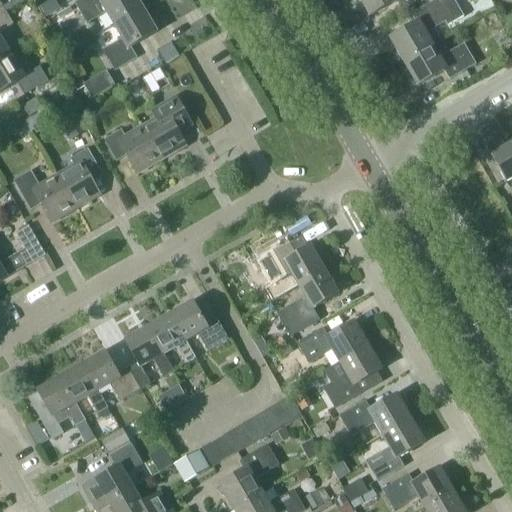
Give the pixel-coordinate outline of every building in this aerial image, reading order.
[(53,0),(50,0),(39,7),(46,18),(59,9),(53,0)] [(106,13),(114,26),(143,9),(137,0),(104,0),(101,2),(99,0),(80,0),(74,4),(86,24),(106,13)] [(359,0),(369,17),(396,2),(401,11),(419,0),(359,0)] [(441,42),(434,29),(445,23),(448,27),(464,18),(453,0),(444,0),(439,3),(437,0),(436,0),(411,15),(417,24),(390,40),(403,63),(433,46),(433,47),(441,42)] [(143,9),(114,26),(122,40),(102,51),(115,72),(135,60),(128,50),(157,33),(143,9)] [(0,62),(11,55),(0,36),(0,32),(13,25),(5,12),(0,15),(0,62)] [(440,58),(433,47),(433,46),(403,63),(417,87),(444,71),(449,81),(475,65),(463,45),(440,58)] [(11,55),(0,62),(0,92),(16,83),(24,95),(48,81),(39,67),(24,77),(11,55)] [(92,99),(114,86),(106,73),(84,86),(84,87),(92,99)] [(78,76),(71,80),(77,91),(84,87),(84,86),(78,76)] [(155,121),(143,128),(161,160),(185,146),(179,136),(193,128),(175,98),(150,112),(155,121)] [(29,118),(42,110),(36,99),(23,107),(29,118)] [(77,113),(58,124),(69,143),(88,132),(77,113)] [(7,128),(11,137),(24,130),(19,121),(7,128)] [(137,174),(161,160),(143,128),(125,138),(121,131),(104,141),(116,162),(127,156),(137,174)] [(511,143),(511,144),(490,156),(506,183),(511,179),(511,143)] [(57,177),(75,209),(100,196),(89,178),(100,172),(87,150),(70,160),(74,167),(57,177)] [(39,187),(35,180),(30,171),(13,181),(18,190),(30,212),(41,206),(51,223),(75,209),(57,177),(39,187)] [(0,282),(16,273),(45,256),(28,227),(15,235),(24,250),(0,264),(0,282)] [(291,275),(298,287),(324,271),(311,248),(285,263),(278,251),(257,264),(271,287),(291,275)] [(324,271),(298,287),(305,299),(277,315),(290,338),(319,321),(312,309),(338,294),(324,271)] [(185,343),(186,342),(198,336),(208,352),(228,341),(216,320),(206,326),(192,303),(170,316),(185,343)] [(195,359),(186,342),(185,343),(170,316),(148,328),(163,355),(164,355),(176,348),(185,365),(195,359)] [(332,352),(339,364),(369,346),(355,323),(328,339),(323,329),(296,345),(309,365),(332,352)] [(173,372),(164,355),(163,355),(148,328),(125,341),(138,364),(128,370),(140,391),(150,385),(141,368),(153,361),(163,378),(173,372)] [(287,345),(277,351),(281,359),(292,352),(287,345)] [(369,346),(339,364),(346,376),(323,390),(335,410),(361,395),(356,386),(382,370),(369,346)] [(120,402),(140,391),(128,370),(118,376),(105,353),(82,366),(98,393),(98,392),(110,385),(120,402)] [(108,409),(98,392),(98,393),(82,366),(60,378),(75,405),(76,405),(88,398),(97,415),(108,409)] [(75,428),(76,427),(85,443),(94,438),(85,422),(76,405),(75,405),(60,378),(37,391),(50,414),(40,420),(52,441),(63,435),(58,426),(70,419),(75,428)] [(299,389),(292,393),(295,399),(302,395),(299,389)] [(375,424),(382,437),(411,419),(398,396),(371,412),(365,402),(339,418),(351,438),(375,424)] [(301,416),(290,397),(266,411),(277,430),(301,416)] [(108,409),(97,415),(100,419),(103,419),(111,415),(108,409)] [(277,430),(266,411),(255,418),(266,437),(277,430)] [(255,418),(243,425),(254,444),(266,437),(255,418)] [(411,419),(382,437),(389,449),(366,462),(378,483),(404,468),(398,458),(425,443),(411,419)] [(243,425),(232,431),(243,450),(254,444),(243,425)] [(284,428),(270,436),(274,443),(288,436),(284,428)] [(123,430),(101,442),(108,454),(130,441),(123,430)] [(232,431),(222,437),(233,456),(243,450),(232,431)] [(222,437),(212,443),(223,462),(233,456),(222,437)] [(212,468),(223,462),(212,443),(201,449),(212,468)] [(81,489),(94,511),(133,489),(125,475),(142,465),(131,445),(110,457),(117,469),(81,489)] [(233,509),(263,492),(255,480),(279,466),(267,445),(241,461),(246,470),(219,486),(233,509)] [(187,482),(209,469),(198,450),(176,463),(187,482)] [(417,497),(424,510),(454,492),(440,469),(413,485),(408,475),(382,490),(394,511),(417,497)] [(133,489),(94,511),(169,511),(159,494),(142,504),(133,489)] [(330,501),(324,490),(318,494),(317,491),(305,498),(313,510),(330,501)] [(270,504),(263,492),(233,509),(234,511),(304,511),(306,511),(293,491),(270,504)] [(465,511),(454,492),(424,510),(425,511),(465,511)] [(344,495),(333,501),(336,507),(347,501),(344,495)]
